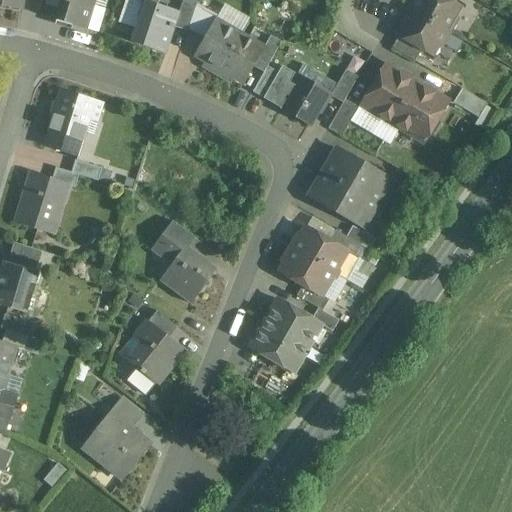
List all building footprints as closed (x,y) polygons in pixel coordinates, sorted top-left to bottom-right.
[(20,11),(22,0),(0,0),(0,2),(19,6),(19,10),(20,11)] [(85,30),(85,29),(93,0),(48,0),(43,17),(85,30)] [(138,0),(144,2),(144,3),(148,4),(143,18),(139,17),(131,43),(166,54),(180,13),(156,5),(157,0),(138,0)] [(447,0),(417,0),(415,3),(415,4),(411,11),(449,33),(456,21),(455,16),(460,7),(447,0)] [(179,12),(180,13),(175,27),(187,31),(195,7),(182,3),(179,12)] [(215,20),(216,19),(217,19),(218,16),(196,5),(188,29),(188,30),(204,39),(215,20)] [(397,35),(402,38),(402,39),(431,56),(436,47),(442,45),(449,33),(411,11),(397,35)] [(206,70),(216,75),(240,34),(216,20),(195,56),(209,64),(206,70)] [(229,76),(239,82),(240,82),(243,84),(264,48),(240,34),(216,75),(226,81),(229,76)] [(271,36),(268,40),(268,41),(264,47),(264,49),(253,67),(264,73),(281,43),(271,36)] [(421,50),(402,39),(398,37),(392,48),(414,61),(421,50)] [(350,61),(366,65),(370,49),(355,45),(350,61)] [(416,84),(385,66),(362,105),(393,124),(416,84)] [(342,103),(345,98),(346,98),(357,78),(346,71),(331,96),(342,103)] [(280,109),(281,109),(281,110),(308,125),(316,113),(319,112),(322,106),(321,103),(319,102),(325,92),(299,77),(280,109)] [(423,142),(447,103),(416,84),(393,124),(423,142)] [(487,104),(472,96),(461,89),(453,104),(478,118),(487,104)] [(103,105),(90,101),(89,100),(89,99),(86,98),(81,96),(80,98),(61,92),(45,146),(78,156),(89,120),(98,123),(103,105)] [(345,100),(333,120),(328,129),(341,137),(359,108),(345,100)] [(338,150),(324,174),(376,204),(389,180),(338,150)] [(71,173),(92,180),(98,181),(101,169),(75,161),(71,173)] [(79,176),(66,172),(56,169),(52,179),(68,185),(68,186),(75,188),(79,176)] [(68,185),(36,175),(31,173),(16,222),(53,234),(54,232),(68,185)] [(361,228),(376,204),(324,174),(310,198),(361,228)] [(173,222),(164,233),(187,250),(195,238),(173,222)] [(374,240),(353,228),(353,227),(352,227),(346,237),(369,250),(374,240)] [(346,251),(306,228),(293,251),(333,274),(346,251)] [(335,231),(332,235),(329,241),(346,251),(346,252),(354,257),(360,246),(335,231)] [(160,280),(193,303),(216,270),(187,250),(164,233),(151,251),(171,265),(160,280)] [(36,263),(39,251),(16,244),(13,255),(36,263)] [(320,295),(333,274),(293,251),(280,273),(320,296),(320,295)] [(36,263),(30,261),(29,261),(13,256),(10,264),(3,263),(0,273),(0,305),(26,313),(38,273),(33,272),(36,263)] [(296,296),(318,309),(319,309),(322,311),(329,300),(320,295),(320,296),(302,286),(296,296)] [(279,300),(267,321),(308,345),(320,324),(279,300)] [(312,319),(318,323),(320,324),(320,325),(332,332),(338,321),(318,309),(312,319)] [(148,322),(157,330),(168,338),(177,327),(157,311),(148,322)] [(4,315),(0,326),(0,327),(0,329),(28,338),(33,324),(4,315)] [(292,373),(308,345),(267,321),(251,349),(292,373)] [(157,384),(177,359),(183,351),(148,322),(121,355),(141,371),(140,372),(142,374),(143,374),(144,373),(157,384)] [(2,343),(13,347),(15,347),(15,348),(24,351),(28,338),(6,331),(2,343)] [(1,392),(11,360),(15,348),(0,343),(0,417),(9,420),(16,397),(1,392)] [(141,412),(125,400),(123,398),(114,409),(132,424),(141,412)] [(114,409),(112,410),(112,411),(84,446),(123,480),(153,445),(131,426),(132,424),(132,423),(114,409)] [(0,430),(5,433),(9,420),(0,417),(0,430)] [(11,454),(5,452),(0,449),(0,472),(3,473),(11,454)]
